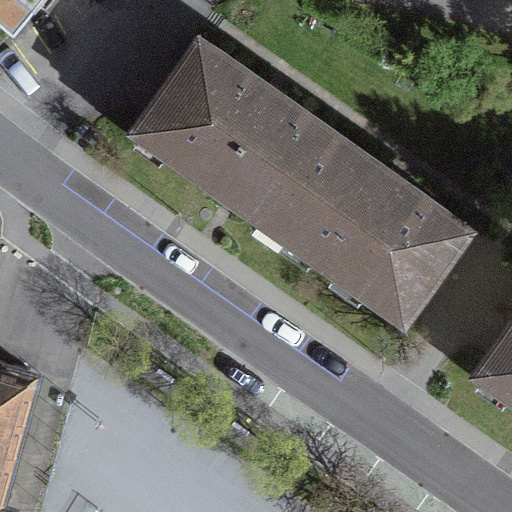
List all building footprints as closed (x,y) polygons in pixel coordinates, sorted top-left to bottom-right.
[(0,0),(0,1),(8,8),(56,46),(93,0),(0,0)] [(135,125),(285,227),(345,138),(196,37),(135,125)] [(458,215),(345,138),(285,227),(398,303),(458,215)] [(511,312),(477,364),(511,387),(511,312)] [(0,511),(2,511),(6,501),(0,499),(0,474),(30,368),(0,359),(0,511)]
